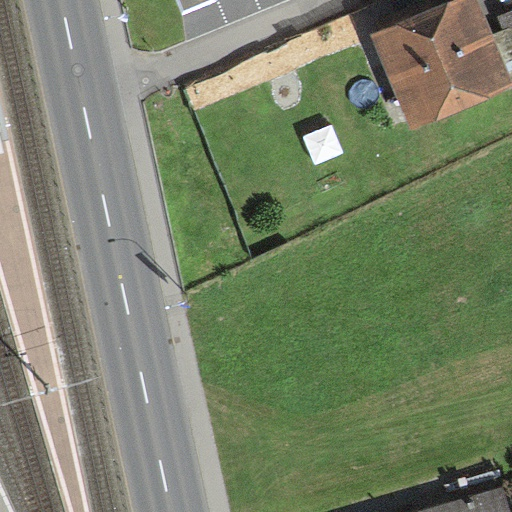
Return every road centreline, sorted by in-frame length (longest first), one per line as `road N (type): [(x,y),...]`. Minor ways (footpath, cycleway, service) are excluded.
road 1 (primary): [(177,511),(82,89)]
road 2 (residential): [(82,89),(125,80),(323,0)]
